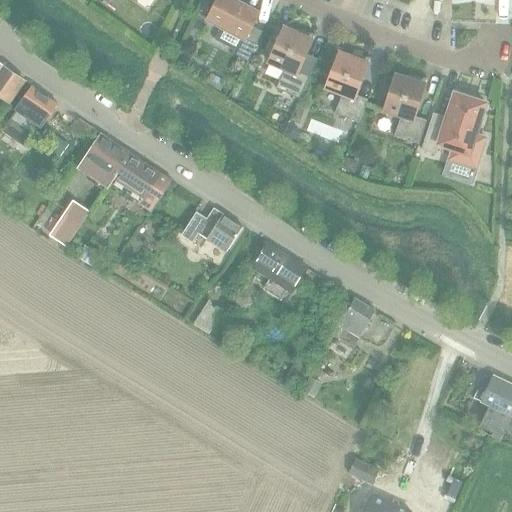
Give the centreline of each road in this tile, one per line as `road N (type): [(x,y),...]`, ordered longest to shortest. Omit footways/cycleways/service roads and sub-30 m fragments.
road 1 (tertiary): [(511,367),(392,300),(0,43)]
road 2 (residential): [(501,42),(491,63),(461,66),(298,0)]
